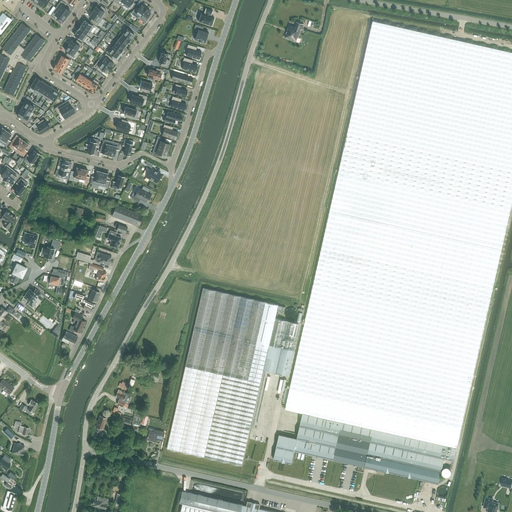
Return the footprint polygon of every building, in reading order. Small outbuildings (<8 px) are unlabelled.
[(133,0),(126,0),(124,3),(123,5),(128,8),(129,7),(132,8),(135,4),(132,2),(133,0)] [(61,1),(56,8),(67,16),(70,11),(64,7),(66,4),(61,1)] [(139,18),(146,8),(143,6),(141,5),(139,8),(136,6),(131,13),(138,19),(139,18)] [(92,11),(102,18),(106,13),(104,12),(106,10),(101,6),(99,8),(96,6),(92,11)] [(51,15),(56,19),(58,16),(63,21),(67,16),(56,8),(51,15)] [(139,18),(146,23),(151,17),(148,15),(151,12),(149,11),(149,10),(146,8),(139,18)] [(204,14),(201,13),(198,22),(211,26),(214,17),(211,16),(213,10),(206,8),(204,14)] [(97,25),(102,18),(92,11),(89,16),(92,18),(91,21),(97,25)] [(4,14),(0,19),(0,32),(11,19),(4,14)] [(85,20),(81,25),(90,31),(94,26),(85,20)] [(365,467),(368,454),(442,471),(444,459),(454,461),(502,249),(511,203),(511,51),(373,20),(330,210),(285,409),(311,415),(305,440),(279,434),(277,445),(275,445),(274,448),(276,449),(274,460),(292,464),(294,451),(365,467)] [(295,27),(289,25),(285,37),(296,41),(297,37),(298,38),(301,29),(302,30),(304,24),(297,22),(295,27)] [(30,29),(22,23),(2,48),(3,49),(1,54),(0,54),(0,79),(7,65),(14,68),(4,91),(13,95),(27,66),(25,65),(26,63),(27,60),(29,61),(45,41),(37,34),(25,49),(19,44),(30,29)] [(90,32),(90,31),(81,25),(81,24),(77,30),(87,36),(85,35),(89,30),(90,32)] [(203,27),(196,25),(194,28),(198,30),(195,40),(199,41),(199,42),(200,42),(204,43),(208,32),(202,30),(203,27)] [(131,39),(134,34),(125,27),(122,32),(131,39)] [(83,41),(87,36),(77,30),(74,35),(83,41)] [(121,32),(123,34),(120,38),(118,37),(127,44),(131,39),(122,32),(121,32)] [(118,37),(114,42),(123,49),(123,48),(127,44),(118,37)] [(72,40),(68,45),(76,51),(82,44),(77,40),(75,43),(72,40)] [(114,42),(110,46),(120,54),(123,49),(114,42)] [(188,48),(186,55),(199,60),(199,59),(198,59),(201,52),(202,52),(195,50),(196,47),(197,47),(188,44),(187,48),(188,48)] [(71,58),(76,51),(68,45),(65,50),(68,52),(66,55),(71,58)] [(110,46),(107,51),(116,58),(119,53),(119,54),(120,54),(110,46)] [(161,63),(160,66),(167,68),(170,60),(166,59),(168,54),(162,52),(158,62),(161,63)] [(100,61),(110,68),(113,65),(112,65),(114,63),(110,61),(112,58),(106,53),(100,61)] [(59,59),(68,65),(70,60),(61,55),(59,59)] [(184,61),(182,68),(195,73),(195,72),(197,65),(191,63),(192,60),(193,61),(193,60),(184,57),(183,61),(184,61)] [(68,65),(59,59),(56,64),(66,69),(68,65)] [(108,71),(110,68),(100,61),(102,62),(97,69),(101,73),(103,70),(106,73),(108,71)] [(66,69),(56,64),(53,69),(63,74),(66,69)] [(147,78),(147,79),(155,81),(155,78),(159,79),(161,73),(162,73),(163,70),(157,68),(156,71),(149,69),(147,76),(148,76),(148,78),(147,78)] [(79,83),(84,76),(80,73),(75,80),(79,83)] [(173,73),(175,74),(173,79),(171,78),(191,84),(193,78),(173,73)] [(84,76),(79,83),(84,86),(88,78),(84,76)] [(30,88),(34,91),(41,81),(36,77),(30,88)] [(88,78),(84,86),(88,89),(93,81),(88,78)] [(88,89),(93,92),(99,83),(94,80),(93,81),(88,89)] [(142,87),(141,90),(147,92),(148,89),(150,90),(152,84),(141,80),(139,87),(142,87)] [(41,81),(34,91),(35,91),(39,93),(45,83),(41,81)] [(39,93),(43,96),(49,86),(45,83),(39,93)] [(175,84),(173,93),(185,97),(187,90),(181,88),(182,86),(175,84)] [(54,89),(49,86),(43,96),(48,99),(54,89)] [(52,102),(58,92),(54,89),(48,99),(52,102)] [(132,95),(130,101),(141,105),(143,99),(146,100),(147,96),(139,94),(138,97),(132,95)] [(172,100),(169,107),(184,111),(183,111),(185,104),(186,104),(179,102),(180,99),(182,99),(172,96),(171,100),(172,100)] [(71,106),(74,104),(70,99),(63,104),(70,115),(75,112),(71,106)] [(26,101),(23,106),(33,112),(36,108),(26,101)] [(61,112),(65,118),(70,115),(63,104),(55,108),(58,114),(61,112)] [(33,112),(23,106),(20,110),(20,111),(30,117),(29,115),(31,112),(33,113),(33,112)] [(126,114),(125,117),(131,118),(132,115),(137,117),(139,110),(136,110),(125,106),(123,113),(126,114)] [(27,122),(30,117),(20,111),(17,115),(27,122)] [(167,112),(166,117),(165,116),(163,121),(174,124),(175,120),(180,121),(182,116),(167,112)] [(40,122),(39,119),(37,121),(38,123),(40,126),(37,127),(41,133),(49,127),(52,125),(50,122),(47,124),(46,122),(45,122),(43,119),(40,122)] [(118,122),(116,128),(128,132),(130,125),(127,124),(128,121),(127,121),(122,120),(121,123),(118,122)] [(164,128),(162,135),(176,139),(175,139),(177,132),(178,132),(171,130),(172,127),(173,127),(164,124),(163,128),(164,128)] [(7,130),(0,139),(0,142),(6,147),(10,141),(8,140),(11,134),(10,133),(10,132),(7,130)] [(9,146),(16,151),(24,140),(21,138),(19,137),(15,142),(13,141),(9,146)] [(164,139),(158,137),(155,146),(158,147),(158,146),(168,150),(170,144),(163,142),(164,139)] [(100,141),(91,138),(90,139),(89,145),(86,144),(85,147),(88,148),(87,152),(93,153),(95,146),(98,147),(100,141)] [(103,153),(109,155),(112,142),(103,139),(102,146),(105,147),(103,153)] [(133,141),(124,139),(122,145),(126,146),(124,153),(130,155),(131,151),(134,152),(135,149),(132,148),(133,141)] [(23,157),(27,151),(25,149),(29,144),(24,141),(25,140),(24,140),(16,151),(23,157)] [(121,144),(112,142),(109,155),(114,156),(116,149),(119,150),(121,144)] [(158,146),(158,147),(156,152),(153,151),(152,154),(158,156),(159,153),(166,155),(167,153),(168,154),(169,150),(168,150),(158,146)] [(23,160),(31,166),(40,153),(36,151),(36,152),(34,150),(29,157),(27,155),(23,160)] [(66,171),(69,162),(59,159),(57,170),(60,171),(58,177),(68,180),(70,172),(66,171)] [(5,180),(13,170),(6,164),(1,170),(3,172),(1,175),(3,177),(2,177),(5,180)] [(76,167),(74,177),(80,178),(82,168),(79,167),(78,168),(76,167)] [(86,169),(82,168),(80,178),(85,180),(84,183),(88,184),(89,177),(86,176),(88,170),(86,170),(86,169)] [(161,174),(150,168),(146,177),(150,179),(149,179),(152,181),(152,180),(156,183),(161,174)] [(20,175),(13,170),(5,180),(8,181),(8,182),(8,181),(10,183),(13,180),(15,182),(20,175)] [(92,177),(90,183),(92,183),(91,187),(98,189),(98,188),(99,185),(103,171),(99,170),(99,171),(97,170),(95,177),(92,177)] [(103,171),(99,185),(108,187),(109,181),(106,180),(108,173),(106,173),(106,172),(103,171)] [(118,175),(116,182),(113,181),(110,187),(119,190),(125,176),(121,174),(120,175),(118,175)] [(15,193),(19,196),(28,184),(20,178),(16,183),(19,185),(14,191),(16,192),(15,193)] [(147,202),(151,194),(139,188),(136,193),(134,191),(131,198),(139,202),(140,199),(147,202)] [(117,204),(112,215),(135,225),(136,224),(139,226),(144,216),(117,204)] [(16,218),(7,211),(2,217),(6,221),(3,225),(8,228),(11,224),(11,225),(16,218)] [(95,219),(104,222),(106,216),(97,214),(95,219)] [(127,227),(116,223),(115,227),(118,228),(117,230),(125,233),(125,232),(126,231),(126,230),(126,229),(127,227)] [(99,229),(96,236),(100,238),(103,231),(106,232),(108,228),(100,225),(99,229)] [(110,245),(117,248),(119,244),(120,242),(121,238),(115,236),(116,232),(110,230),(107,239),(111,241),(110,245)] [(30,243),(29,246),(34,248),(38,236),(25,232),(22,241),(30,243)] [(54,248),(59,250),(60,242),(53,240),(51,247),(47,246),(47,247),(47,248),(42,247),(41,253),(45,254),(45,256),(44,256),(44,257),(51,259),(51,258),(52,256),(53,256),(52,256),(54,250),(54,248)] [(79,252),(78,252),(76,258),(92,263),(93,260),(90,259),(91,256),(81,253),(81,252),(79,252)] [(97,252),(95,259),(98,260),(97,262),(109,265),(112,256),(97,252)] [(22,258),(14,254),(12,259),(20,263),(22,258)] [(26,268),(17,263),(15,262),(12,268),(14,269),(13,272),(13,273),(10,280),(16,283),(20,276),(22,277),(26,268)] [(88,269),(94,271),(93,272),(97,274),(95,279),(103,281),(106,272),(103,271),(104,268),(90,263),(88,269)] [(51,276),(49,282),(57,284),(57,285),(55,293),(61,295),(63,285),(65,277),(66,271),(58,269),(57,272),(57,273),(52,272),(51,275),(51,276)] [(203,288),(167,448),(242,465),(251,426),(255,427),(268,371),(289,376),(301,324),(276,318),(279,305),(203,288)] [(35,289),(33,292),(30,289),(23,297),(32,304),(37,297),(41,293),(35,289)] [(92,289),(89,298),(91,299),(91,300),(96,301),(100,292),(92,289)] [(73,297),(80,300),(79,301),(85,304),(83,308),(89,311),(90,312),(93,307),(95,303),(84,298),(86,295),(75,291),(73,297)] [(290,320),(291,320),(292,320),(294,320),(295,320),(296,319),(297,317),(298,316),(298,314),(297,312),(297,311),(296,310),(295,309),(294,309),(292,308),(291,308),(289,309),(288,310),(287,310),(287,311),(286,312),(286,314),(286,315),(286,316),(287,318),(287,319),(289,320),(290,320)] [(73,322),(76,323),(83,327),(84,325),(86,323),(85,322),(80,319),(82,316),(75,312),(72,319),(74,319),(73,322)] [(83,327),(76,323),(74,327),(71,325),(69,330),(74,333),(75,330),(80,332),(81,332),(82,329),(83,327)] [(70,341),(75,343),(78,337),(66,331),(63,337),(70,341)] [(0,389),(1,388),(9,393),(14,387),(3,379),(0,382),(0,389)] [(128,384),(122,381),(122,383),(120,382),(118,386),(126,389),(128,384)] [(118,390),(116,397),(120,398),(117,404),(123,407),(125,403),(127,396),(128,395),(126,394),(126,393),(118,390)] [(19,408),(24,411),(25,410),(31,414),(32,411),(33,412),(38,403),(31,399),(28,405),(30,406),(28,409),(26,408),(27,407),(22,404),(19,408)] [(103,431),(107,419),(100,416),(96,427),(97,427),(96,430),(95,430),(93,436),(101,439),(104,431),(103,431)] [(122,417),(119,423),(118,426),(121,427),(122,424),(129,426),(131,420),(122,417)] [(29,428),(20,426),(18,432),(27,435),(28,432),(29,433),(29,432),(30,430),(30,429),(29,429),(29,428)] [(7,428),(3,432),(11,439),(14,435),(7,428)] [(148,436),(147,438),(148,438),(148,440),(156,441),(156,440),(156,439),(163,440),(164,433),(154,431),(154,430),(154,429),(149,428),(148,432),(149,432),(150,433),(149,437),(148,436)] [(23,451),(24,446),(13,443),(15,443),(12,453),(10,452),(22,456),(24,451),(23,451)] [(1,457),(0,458),(0,464),(6,469),(10,463),(8,462),(10,458),(4,454),(2,457),(1,457)] [(442,471),(442,472),(442,473),(443,474),(443,475),(444,475),(445,476),(446,476),(447,476),(448,476),(449,475),(450,475),(450,474),(451,474),(451,473),(451,472),(451,471),(451,470),(451,469),(450,469),(450,468),(449,467),(448,467),(447,467),(446,467),(445,467),(444,467),(444,468),(443,468),(443,469),(442,470),(442,471)] [(511,479),(502,478),(501,482),(507,484),(507,487),(511,488),(511,481),(511,479)] [(447,491),(447,490),(446,489),(446,488),(445,487),(443,487),(441,487),(440,487),(439,488),(438,489),(438,491),(438,493),(439,494),(439,495),(440,495),(442,496),(444,496),(445,495),(446,495),(447,493),(447,491)] [(274,511),(258,508),(259,504),(247,501),(246,505),(182,491),(179,503),(218,511),(274,511)] [(5,498),(3,507),(11,510),(16,493),(11,492),(10,495),(7,494),(5,498)] [(94,499),(92,506),(106,509),(107,504),(108,499),(98,496),(97,500),(94,499)] [(493,499),(486,497),(484,507),(488,508),(487,511),(498,511),(499,510),(497,509),(499,503),(492,502),(493,499)] [(218,511),(179,503),(176,511),(218,511)]
